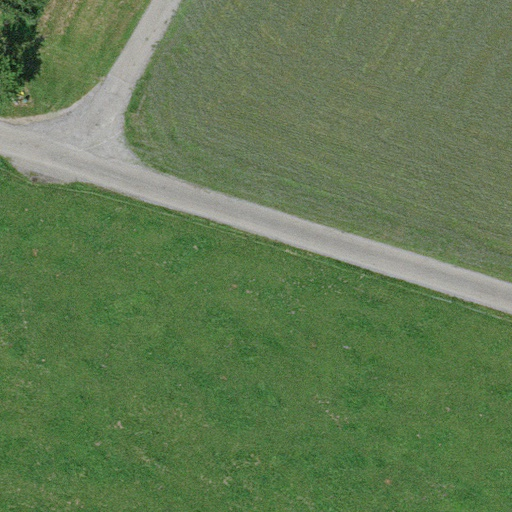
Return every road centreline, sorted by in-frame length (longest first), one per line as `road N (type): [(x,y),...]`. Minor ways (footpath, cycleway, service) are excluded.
road 1 (track): [(511,300),(0,134)]
road 2 (track): [(82,159),(168,0)]
